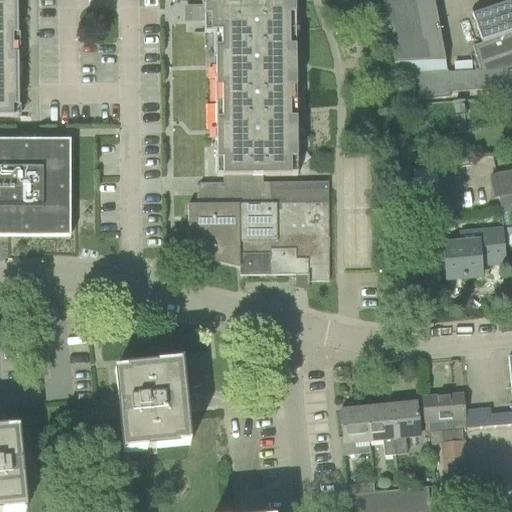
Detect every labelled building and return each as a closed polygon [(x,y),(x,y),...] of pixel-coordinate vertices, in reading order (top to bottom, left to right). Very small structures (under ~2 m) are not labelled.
[(0,0),(0,118),(12,119),(12,108),(17,108),(17,50),(17,40),(16,0),(202,0),(203,9),(197,9),(193,9),(193,8),(191,8),(191,22),(193,22),(193,21),(197,21),(203,21),(203,35),(214,35),(214,67),(214,71),(215,106),(215,139),(215,178),(222,178),(262,178),(296,178),(296,177),(294,0),(0,0)] [(422,77),(446,76),(432,0),(380,0),(395,76),(421,75),(422,77)] [(506,71),(511,68),(511,0),(509,0),(471,14),(482,46),(472,50),(480,74),(506,71)] [(511,86),(508,87),(506,71),(480,74),(475,74),(446,76),(422,77),(424,101),(446,99),(446,94),(477,92),(488,91),(489,101),(506,100),(511,99),(511,86)] [(69,143),(0,142),(0,239),(69,240),(69,143)] [(414,166),(425,164),(422,143),(411,145),(414,166)] [(511,172),(489,177),(493,199),(498,198),(511,195),(511,172)] [(327,184),(262,185),(262,178),(222,178),(222,185),(198,185),(194,206),(186,207),(187,259),(238,270),(238,278),(295,277),(295,268),(306,267),(306,286),(308,286),(308,284),(328,284),(327,184)] [(511,195),(498,198),(501,216),(511,214),(511,195)] [(505,264),(503,245),(502,230),(456,233),(457,244),(443,245),(446,281),(480,279),(478,260),(490,260),(491,266),(505,264)] [(157,369),(114,373),(114,375),(115,375),(122,455),(146,453),(146,451),(189,447),(189,445),(188,445),(184,401),(194,400),(193,395),(183,396),(180,365),(157,367),(157,369)] [(195,372),(193,372),(189,373),(191,390),(196,389),(197,389),(198,388),(199,387),(199,386),(199,385),(198,376),(198,375),(197,374),(197,373),(195,372)] [(464,430),(463,418),(461,397),(421,400),(423,424),(427,424),(428,435),(440,434),(461,432),(464,431),(464,430)] [(419,441),(417,425),(415,405),(390,408),(395,457),(407,456),(405,442),(419,441)] [(383,458),(395,457),(390,408),(365,410),(368,444),(382,443),(383,458)] [(355,458),(354,446),(368,444),(365,410),(339,413),(342,441),(338,441),(339,459),(355,458)] [(491,467),(511,465),(511,426),(464,430),(464,431),(468,470),(469,470),(470,480),(492,478),(491,467)] [(0,511),(24,511),(17,433),(18,433),(17,431),(0,433),(0,511)] [(464,443),(462,443),(461,432),(440,434),(441,445),(439,445),(443,485),(468,482),(464,443)] [(373,495),(372,485),(342,489),(343,498),(348,498),(348,497),(362,496),(373,495)] [(416,511),(429,511),(427,489),(415,491),(416,511)] [(405,511),(416,511),(415,491),(403,492),(405,511)] [(386,511),(405,511),(403,492),(385,494),(386,511)] [(374,511),(386,511),(385,494),(373,495),(374,511)] [(363,511),(374,511),(373,495),(362,496),(363,511)] [(349,511),(363,511),(362,496),(348,497),(348,498),(349,511)] [(458,511),(464,511),(471,511),(470,498),(456,500),(458,511)]
